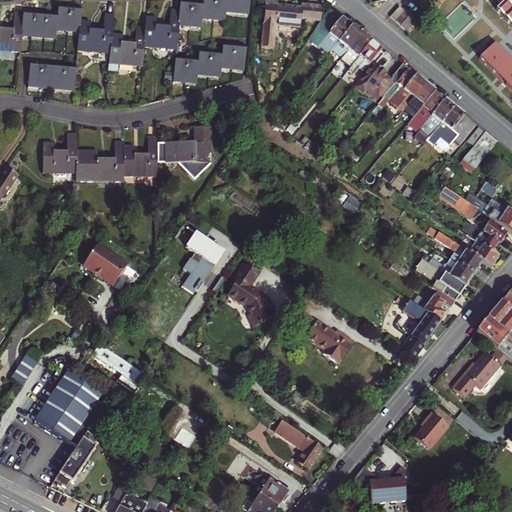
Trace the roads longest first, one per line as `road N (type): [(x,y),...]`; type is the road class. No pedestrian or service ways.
road 1 (tertiary): [(306,511),(511,267)]
road 2 (residential): [(0,101),(120,119),(252,86)]
road 3 (residential): [(346,0),(511,139)]
